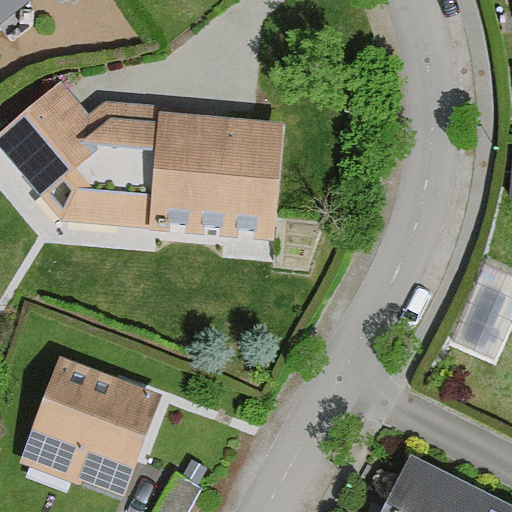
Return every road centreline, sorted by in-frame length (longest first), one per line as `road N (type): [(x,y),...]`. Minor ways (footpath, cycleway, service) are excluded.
road 1 (residential): [(404,0),(426,63),(427,176),(341,381)]
road 2 (residential): [(341,381),(511,468)]
road 3 (residential): [(341,381),(267,511)]
